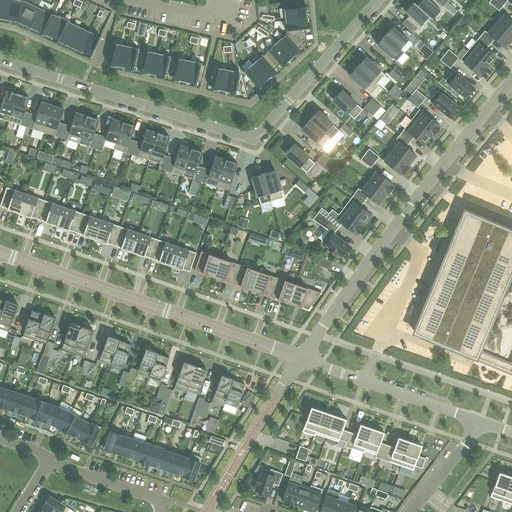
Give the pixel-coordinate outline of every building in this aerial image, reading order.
[(0,0),(0,18),(7,20),(10,0),(0,0)] [(18,22),(25,0),(10,0),(7,20),(18,22)] [(26,0),(25,0),(18,22),(29,26),(38,6),(41,0),(35,0),(34,3),(26,0)] [(413,2),(432,19),(440,9),(447,2),(444,0),(429,0),(421,0),(417,5),(413,2)] [(503,5),(496,0),(490,0),(489,2),(498,10),(503,5)] [(283,19),(306,17),(305,5),(302,5),(301,1),(284,3),(293,2),(294,6),(285,7),(286,19),(283,19)] [(409,15),(402,23),(413,33),(420,25),(428,16),(431,19),(432,19),(413,2),(405,11),(409,15)] [(90,3),(86,10),(92,13),(96,6),(90,3)] [(39,31),(49,11),(38,6),(29,26),(39,31)] [(49,11),(39,31),(49,36),(59,15),(58,17),(48,13),(49,11)] [(511,21),(502,13),(494,23),(511,37),(511,36),(511,21)] [(59,41),(69,20),(59,15),(49,36),(59,41)] [(308,28),(306,17),(283,19),(285,30),(287,30),(287,33),(306,40),(305,29),(308,28)] [(69,20),(59,41),(70,46),(79,27),(69,23),(70,20),(69,20)] [(485,30),(480,36),(490,44),(494,39),(503,47),(511,37),(494,23),(487,32),(485,30)] [(384,35),(404,53),(404,52),(400,49),(408,40),(392,26),(384,35)] [(80,51),(89,32),(79,27),(70,46),(80,51)] [(91,56),(100,37),(89,32),(80,51),(91,56)] [(297,48),(306,40),(287,33),(277,42),(276,41),(275,41),(291,58),(299,50),(297,48)] [(249,41),(245,35),(241,39),(242,43),(244,46),(249,41)] [(404,53),(384,35),(376,44),(396,62),(404,53)] [(480,36),(468,50),(487,66),(495,57),(486,49),(490,44),(480,36)] [(282,66),(291,58),(275,41),(266,49),(268,51),(265,53),(277,67),(280,64),(282,66)] [(121,67),(126,46),(110,43),(105,60),(110,61),(109,64),(121,67)] [(419,50),(418,50),(423,54),(421,56),(425,60),(433,52),(424,44),(419,50)] [(138,67),(142,50),(126,46),(121,67),(133,69),(133,66),(138,67)] [(448,49),(444,55),(454,63),(458,58),(448,49)] [(141,71),(153,74),(157,54),(142,50),(138,67),(142,68),(141,71)] [(487,66),(468,50),(461,59),(460,59),(479,76),(480,74),(482,75),(488,68),(486,67),(487,66)] [(253,64),(266,80),(275,72),(273,70),(277,67),(265,53),(253,64)] [(157,54),(153,74),(164,77),(165,74),(169,75),(173,58),(157,54)] [(454,63),(444,55),(440,60),(450,68),(454,63)] [(365,57),(357,66),(378,85),(379,85),(377,83),(384,74),(365,57)] [(173,79),(184,81),(189,61),(173,58),(169,75),(173,76),(173,79)] [(205,65),(189,61),(184,81),(196,84),(196,81),(201,82),(205,65)] [(266,80),(253,64),(244,72),(250,79),(247,82),(252,89),(256,85),(258,88),(266,80)] [(392,70),(401,78),(405,73),(396,65),(392,70)] [(378,85),(357,66),(349,75),(371,94),(378,85)] [(223,91),(228,71),(212,67),(208,84),(213,85),(212,88),(223,91)] [(401,78),(392,70),(388,74),(397,82),(401,78)] [(442,77),(438,82),(446,89),(449,85),(460,93),(464,97),(467,93),(468,95),(474,87),(453,70),(445,80),(442,77)] [(228,71),(223,91),(235,93),(236,90),(240,92),(242,83),(238,82),(240,73),(228,71)] [(411,93),(414,89),(408,84),(405,89),(411,93)] [(416,89),(411,95),(421,103),(426,97),(416,89)] [(0,118),(9,121),(17,94),(6,90),(2,104),(0,103),(0,118)] [(362,109),(341,90),(332,100),(354,119),(362,109)] [(437,90),(429,100),(449,117),(455,110),(454,109),(457,106),(437,90)] [(26,127),(30,113),(24,111),(29,97),(17,94),(9,121),(19,124),(26,127)] [(421,103),(411,95),(407,100),(417,108),(421,103)] [(371,99),(367,103),(376,111),(380,106),(371,99)] [(26,127),(43,132),(52,105),(41,101),(36,115),(30,113),(26,127)] [(376,111),(367,103),(363,107),(372,115),(376,111)] [(43,132),(61,138),(65,124),(59,122),(63,108),(52,105),(43,132)] [(419,109),(411,119),(431,135),(432,133),(433,135),(439,127),(438,126),(439,125),(419,109)] [(309,120),(331,139),(339,130),(317,111),(309,120)] [(61,138),(78,143),(87,116),(75,112),(71,126),(65,124),(61,138)] [(391,119),(385,114),(381,119),(388,124),(391,119)] [(78,143),(95,148),(100,135),(94,133),(98,119),(87,116),(78,143)] [(114,149),(123,122),(112,118),(106,137),(100,135),(95,148),(102,150),(105,140),(116,143),(114,149)] [(423,144),(431,135),(411,119),(400,134),(410,142),(414,137),(423,144)] [(331,139),(309,120),(301,128),(323,148),(331,139)] [(114,149),(132,155),(136,141),(130,139),(134,125),(123,122),(114,149)] [(349,136),(353,131),(344,123),(340,128),(349,136)] [(132,155),(149,160),(158,133),(146,129),(142,143),(136,141),(132,155)] [(159,168),(165,170),(169,157),(163,155),(169,136),(158,133),(149,160),(160,164),(159,168)] [(410,142),(400,134),(396,139),(398,141),(390,150),(408,164),(415,154),(406,147),(410,142)] [(314,163),(308,157),(293,144),(284,153),(306,172),(314,163)] [(165,170),(182,176),(191,148),(180,145),(175,159),(169,157),(165,170)] [(182,176),(200,181),(204,168),(198,166),(202,152),(191,148),(182,176)] [(369,149),(364,154),(375,162),(379,157),(369,149)] [(408,164),(390,150),(382,160),(400,174),(401,172),(403,174),(408,166),(407,165),(408,164)] [(320,157),(329,165),(333,160),(324,152),(320,157)] [(45,154),(43,160),(51,163),(53,156),(45,154)] [(375,162),(364,154),(360,160),(370,167),(375,162)] [(200,181),(217,187),(226,159),(214,156),(210,170),(204,168),(200,181)] [(329,165),(320,157),(316,161),(325,169),(329,165)] [(237,163),(226,159),(217,187),(230,191),(232,183),(231,183),(237,163)] [(69,162),(62,160),(60,166),(67,169),(69,162)] [(263,173),(272,201),(283,197),(275,170),(263,173)] [(387,194),(388,193),(393,186),(391,185),(393,184),(374,170),(367,180),(385,194),(386,193),(387,194)] [(271,201),(272,201),(263,173),(252,177),(260,204),(271,201)] [(299,179),(295,184),(304,192),(308,187),(299,179)] [(95,180),(91,189),(107,195),(110,186),(95,180)] [(378,204),(385,194),(367,180),(360,190),(358,188),(354,194),(364,201),(368,196),(378,204)] [(0,206),(19,213),(26,193),(6,187),(0,204),(0,206)] [(309,196),(313,192),(308,187),(304,192),(308,195),(309,196)] [(19,213),(38,219),(44,200),(26,193),(19,213)] [(360,206),(364,201),(354,194),(343,209),(363,224),(370,214),(360,206)] [(229,208),(232,197),(227,195),(223,206),(229,208)] [(232,197),(229,208),(235,210),(238,199),(232,197)] [(63,207),(44,200),(38,219),(57,226),(63,207)] [(57,226),(76,232),(82,213),(63,207),(57,226)] [(321,208),(317,213),(329,222),(333,217),(321,208)] [(332,209),(328,213),(333,217),(335,219),(341,223),(355,234),(356,232),(358,233),(363,226),(362,225),(363,224),(343,209),(338,214),(332,209)] [(312,218),(316,214),(311,210),(307,214),(312,218)] [(414,331),(415,332),(414,332),(475,357),(494,365),(494,366),(497,359),(478,352),(511,269),(511,364),(510,371),(508,370),(507,371),(508,371),(511,372),(511,230),(465,211),(464,212),(464,211),(414,331)] [(76,232),(94,239),(101,220),(82,213),(76,232)] [(325,228),(329,222),(317,213),(313,219),(325,228)] [(207,219),(199,216),(196,223),(205,226),(207,219)] [(94,239),(113,245),(120,226),(101,220),(94,239)] [(132,252),(139,233),(120,226),(113,245),(132,252)] [(329,231),(321,241),(329,247),(328,249),(336,254),(337,253),(341,256),(343,253),(345,254),(350,246),(333,234),(329,231)] [(132,252),(151,259),(158,240),(139,233),(132,252)] [(210,236),(205,234),(202,241),(208,243),(210,236)] [(268,239),(251,234),(249,240),(266,246),(268,239)] [(151,259),(170,265),(177,246),(158,240),(151,259)] [(177,246),(170,265),(189,272),(196,253),(177,246)] [(194,270),(214,277),(220,258),(201,251),(194,270)] [(298,252),(295,260),(301,262),(304,254),(298,252)] [(319,257),(317,264),(330,269),(332,262),(319,257)] [(214,277),(232,283),(239,264),(220,258),(214,277)] [(232,283),(251,290),(258,271),(239,264),(232,283)] [(270,296),(277,277),(258,271),(251,290),(270,296)] [(270,296),(289,303),(296,284),(277,277),(270,296)] [(296,284),(289,303),(308,310),(320,292),(317,291),(296,284)] [(10,328),(18,304),(5,300),(5,301),(6,301),(0,317),(0,328),(8,331),(10,328)] [(24,329),(25,329),(22,336),(34,340),(43,314),(32,310),(29,318),(28,318),(24,329)] [(43,314),(34,340),(46,344),(47,341),(55,318),(56,317),(43,313),(43,314)] [(60,349),(72,353),(81,327),(82,326),(70,322),(69,323),(63,341),(60,349)] [(82,326),(81,327),(72,353),(84,357),(93,331),(93,330),(82,326)] [(8,331),(5,342),(12,344),(10,349),(15,336),(17,330),(10,328),(8,331)] [(111,364),(119,340),(119,339),(108,335),(99,360),(111,364)] [(15,336),(10,349),(16,351),(21,338),(15,336)] [(122,368),(124,364),(125,364),(129,352),(128,352),(131,344),(119,340),(111,364),(122,368)] [(42,355),(50,357),(52,349),(54,343),(47,341),(46,344),(42,355)] [(149,377),(157,353),(157,352),(145,348),(138,370),(137,373),(149,377)] [(52,349),(50,357),(48,363),(54,365),(59,351),(52,349)] [(169,357),(157,353),(149,377),(160,381),(169,357)] [(80,373),(86,376),(90,362),(84,360),(80,373)] [(195,365),(183,361),(174,389),(186,393),(187,391),(186,390),(195,366),(195,365)] [(96,364),(90,362),(86,376),(92,378),(96,364)] [(186,390),(187,391),(198,394),(207,369),(195,365),(195,366),(186,390)] [(129,373),(124,386),(126,381),(132,383),(136,373),(137,373),(138,370),(131,367),(129,373)] [(123,371),(118,384),(124,386),(129,373),(123,371)] [(224,403),(232,379),(233,380),(233,378),(221,374),(212,402),(224,406),(225,404),(224,403)] [(244,384),(233,380),(232,379),(224,403),(225,404),(236,408),(237,403),(238,403),(241,394),(242,392),(241,391),(244,384)] [(167,386),(161,384),(156,397),(162,399),(166,388),(167,386)] [(0,406),(7,409),(7,408),(13,391),(2,388),(0,393),(0,406)] [(172,390),(166,388),(162,399),(161,402),(167,404),(172,390)] [(7,408),(19,412),(25,396),(13,391),(7,408)] [(248,391),(240,403),(247,407),(254,395),(248,391)] [(35,399),(25,396),(19,412),(30,416),(35,399)] [(204,401),(205,399),(199,397),(194,410),(200,412),(204,401)] [(36,399),(35,399),(30,416),(30,417),(41,420),(46,403),(47,403),(36,399)] [(200,412),(199,415),(205,417),(210,403),(204,401),(200,412)] [(41,420),(51,424),(58,407),(46,403),(41,420)] [(314,436),(323,411),(311,406),(302,432),(314,436)] [(69,413),(58,407),(51,424),(61,429),(69,413)] [(326,437),(334,415),(323,411),(314,436),(315,434),(326,437)] [(69,413),(61,429),(71,435),(71,434),(79,418),(80,418),(69,413)] [(349,432),(342,429),(346,419),(334,415),(326,437),(338,442),(339,439),(346,442),(349,432)] [(71,434),(81,439),(89,424),(79,418),(71,434)] [(89,423),(89,424),(81,439),(81,440),(91,445),(100,429),(89,423)] [(351,449),(363,453),(372,428),(360,423),(356,434),(349,432),(346,442),(344,446),(351,449)] [(384,432),(372,428),(363,453),(364,453),(364,451),(376,455),(375,457),(382,459),(387,445),(380,442),(384,432)] [(116,452),(121,435),(122,435),(110,431),(104,449),(115,453),(116,452)] [(121,435),(116,452),(127,456),(132,439),(121,435)] [(224,447),(226,441),(211,435),(209,441),(224,447)] [(389,462),(401,466),(410,441),(398,436),(394,447),(387,445),(382,459),(389,462)] [(127,456),(138,460),(144,443),(132,439),(127,456)] [(422,445),(410,441),(401,466),(413,470),(414,466),(422,468),(425,458),(418,456),(422,445)] [(155,447),(144,443),(138,460),(139,460),(138,461),(148,464),(149,464),(155,447)] [(297,452),(307,455),(309,449),(299,446),(297,452)] [(166,451),(155,447),(149,464),(161,468),(166,451)] [(161,468),(172,472),(178,455),(166,451),(161,468)] [(305,461),(307,455),(297,452),(295,458),(305,461)] [(190,454),(189,459),(183,475),(183,476),(194,480),(197,470),(200,472),(203,464),(199,463),(201,457),(190,454)] [(172,472),(183,475),(189,459),(178,455),(172,472)] [(289,461),(284,474),(290,476),(295,463),(289,461)] [(257,485),(255,490),(259,491),(258,493),(267,496),(271,483),(278,486),(282,473),(270,469),(269,474),(262,471),(260,476),(258,476),(255,484),(257,485)] [(502,501),(511,476),(499,471),(490,497),(502,501)] [(511,504),(511,476),(502,501),(511,504)] [(292,505),(300,482),(289,479),(281,500),(284,501),(284,502),(292,505)] [(301,483),(300,482),(292,505),(293,504),(303,508),(311,485),(310,487),(300,484),(301,483)] [(322,489),(311,485),(303,508),(314,511),(322,489)] [(377,489),(374,495),(386,499),(388,493),(377,489)] [(49,496),(43,505),(53,511),(66,511),(69,508),(64,505),(66,502),(59,498),(57,501),(49,496)] [(319,511),(332,511),(336,499),(326,496),(319,511)] [(347,503),(336,499),(332,511),(344,511),(348,501),(347,503)] [(356,511),(359,505),(348,501),(344,511),(356,511)]
